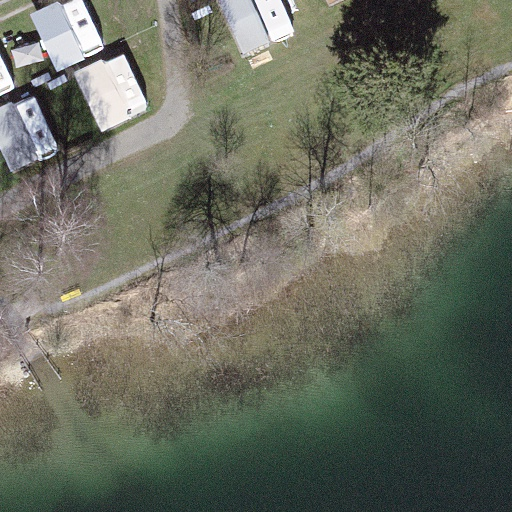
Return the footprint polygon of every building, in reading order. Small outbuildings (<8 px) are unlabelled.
[(41,0),(34,4),(61,59),(87,46),(64,0),(41,0)] [(224,0),(240,46),(294,28),(284,0),(224,0)] [(0,86),(18,78),(0,38),(0,86)] [(95,118),(145,107),(131,45),(81,56),(95,118)] [(0,132),(6,157),(54,146),(41,88),(0,97),(0,132)]
